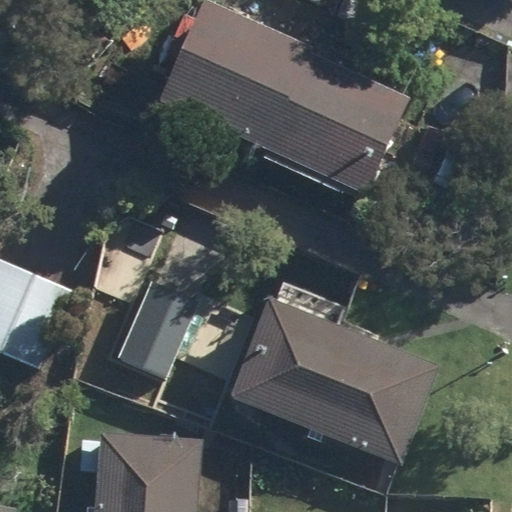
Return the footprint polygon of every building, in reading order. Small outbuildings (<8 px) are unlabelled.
[(0,0),(0,56),(5,59),(28,0),(0,0)] [(172,106),(375,197),(416,101),(318,58),(320,52),(214,6),(172,106)] [(0,261),(0,353),(46,373),(80,295),(1,260),(0,261)] [(124,361),(172,383),(205,305),(157,283),(124,361)] [(242,405),(409,468),(447,368),(280,305),(242,405)] [(40,407),(42,426),(70,424),(71,403),(40,407)] [(109,439),(103,511),(203,511),(209,447),(109,439)]
